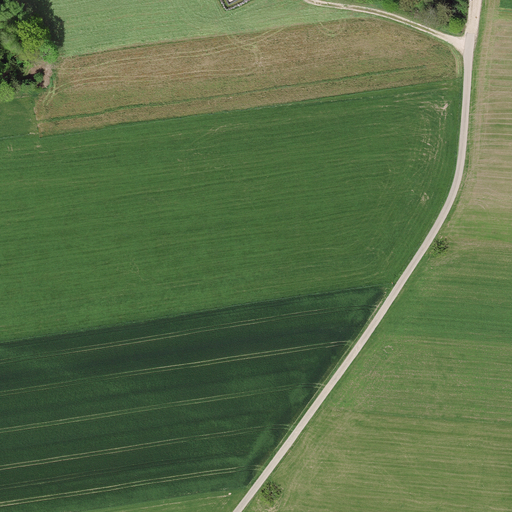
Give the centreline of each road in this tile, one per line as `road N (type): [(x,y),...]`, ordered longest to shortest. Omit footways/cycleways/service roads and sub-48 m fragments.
road 1 (track): [(475,0),(463,149),(447,210),(358,347),(234,511)]
road 2 (track): [(309,0),(382,14),(470,45)]
